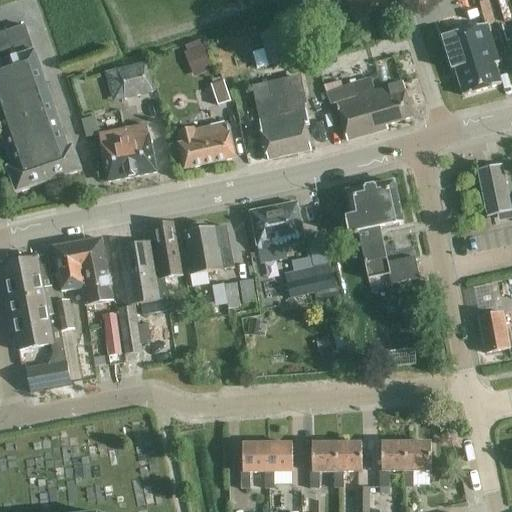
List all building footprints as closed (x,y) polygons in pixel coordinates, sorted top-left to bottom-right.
[(368,15),(388,8),(385,0),(346,0),(356,27),(370,22),(368,15)] [(486,2),(479,4),(484,20),(493,18),(489,2),(486,2)] [(276,18),(257,24),(270,66),(289,61),(276,18)] [(487,25),(443,38),(452,71),(456,70),(464,97),(501,86),(495,65),(499,64),(487,25)] [(25,26),(0,34),(0,128),(13,167),(8,169),(17,194),(82,172),(73,146),(68,148),(35,52),(34,52),(25,26)] [(213,70),(203,47),(184,54),(194,78),(213,70)] [(335,57),(316,63),(321,78),(341,72),(335,57)] [(146,64),(116,71),(117,73),(109,75),(112,86),(120,84),(124,101),(154,94),(146,64)] [(285,79),(253,87),(270,161),(311,152),(306,127),(310,126),(301,85),(287,88),(285,79)] [(231,103),(224,81),(211,86),(218,108),(231,103)] [(337,102),(348,142),(388,131),(387,126),(413,119),(406,93),(405,93),(402,84),(356,97),(351,83),(327,93),(331,104),(337,102)] [(82,121),(86,139),(100,135),(95,117),(82,121)] [(179,133),(182,145),(179,145),(185,170),(236,159),(229,124),(195,132),(194,130),(179,133)] [(148,127),(100,136),(109,183),(157,174),(148,127)] [(511,207),(503,165),(477,171),(487,218),(498,216),(499,223),(511,220),(511,207)] [(359,235),(369,281),(390,276),(392,285),(421,279),(416,257),(389,263),(381,230),(404,225),(395,183),(347,193),(352,217),(346,219),(350,237),(359,235)] [(298,204),(251,213),(259,254),(260,263),(276,259),(276,258),(275,251),(285,249),(306,245),(298,204)] [(143,316),(169,312),(164,280),(183,277),(174,223),(152,226),(155,242),(119,248),(129,307),(141,305),(143,316)] [(216,228),(212,229),(206,224),(196,225),(191,233),(187,233),(191,255),(187,256),(191,277),(235,269),(227,227),(216,229),(216,228)] [(84,289),(87,306),(114,302),(103,240),(83,244),(90,288),(84,289)] [(62,293),(84,289),(90,288),(83,244),(54,249),(62,293)] [(70,387),(61,333),(74,331),(69,301),(55,304),(47,257),(3,265),(18,352),(51,346),(53,355),(48,367),(26,370),(30,394),(70,387)] [(293,273),(284,275),(290,300),(320,293),(337,289),(331,265),(315,268),(293,273)] [(251,281),(225,285),(229,309),(240,307),(240,305),(255,303),(251,281)] [(135,307),(119,310),(126,356),(144,353),(142,344),(151,343),(148,325),(138,326),(135,307)] [(480,318),(487,355),(510,350),(503,314),(480,318)] [(109,357),(122,355),(116,315),(104,317),(109,357)] [(342,326),(332,328),(338,351),(349,348),(342,326)] [(407,472),(404,472),(404,489),(414,489),(414,473),(433,472),(432,443),(407,444),(407,472)] [(337,473),(335,473),(335,489),(344,489),(344,473),(364,473),(363,444),(337,445),(337,473)] [(382,472),(380,472),(380,489),(390,489),(390,473),(404,472),(407,472),(407,444),(382,444),(382,472)] [(243,473),(241,473),(241,490),(251,490),(251,474),(265,474),(268,474),(268,445),(243,446),(243,473)] [(268,474),(265,474),(265,490),(275,490),(275,474),(294,473),(294,445),(268,445),(268,474)] [(313,473),(311,473),(311,490),(321,490),(320,473),(335,473),(337,473),(337,445),(313,445),(313,473)] [(369,511),(369,490),(356,490),(356,511),(369,511)]
